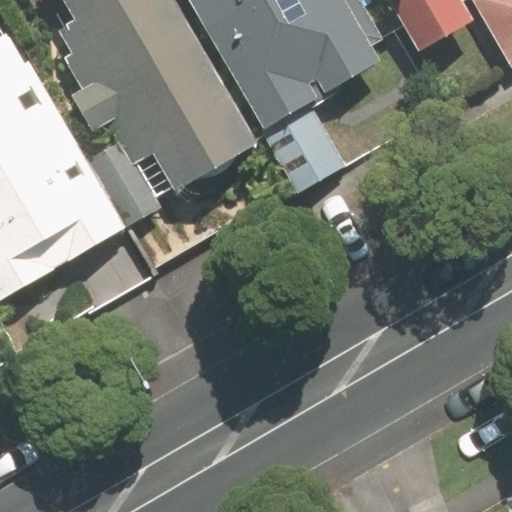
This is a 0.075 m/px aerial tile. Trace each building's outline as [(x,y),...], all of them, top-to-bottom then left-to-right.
[(89,137),(110,125),(133,165),(145,159),(166,197),(255,147),(171,0),(50,0),(66,27),(49,37),(80,91),(67,98),(89,137)] [(176,0),(293,198),(342,169),(306,108),(379,65),(368,47),(382,39),(359,0),(176,0)] [(455,0),(380,0),(411,56),(469,25),(455,0)] [(511,69),(511,0),(464,0),(506,73),(511,69)] [(0,300),(156,210),(117,144),(84,163),(9,31),(0,35),(0,300)]
